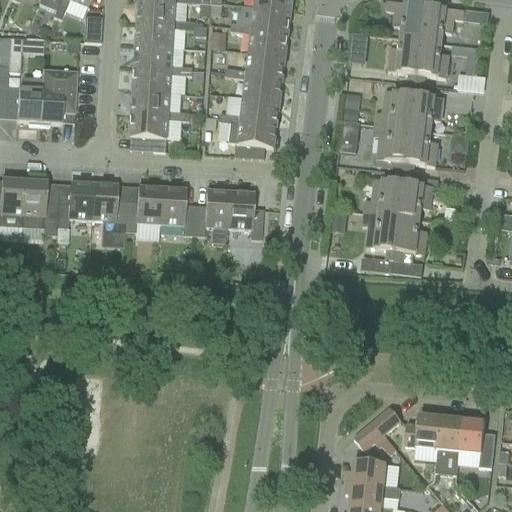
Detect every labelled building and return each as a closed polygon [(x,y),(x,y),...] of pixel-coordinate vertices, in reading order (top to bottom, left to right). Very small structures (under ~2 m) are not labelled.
[(18,8),(21,0),(11,0),(10,5),(18,8)] [(64,4),(65,0),(41,0),(37,9),(55,16),(56,12),(64,15),(68,6),(64,4)] [(91,0),(65,0),(64,4),(68,6),(86,13),(91,0)] [(210,10),(210,0),(199,0),(199,9),(210,10)] [(222,0),(210,0),(210,10),(221,11),(222,0)] [(256,0),(254,13),(290,17),(292,0),(256,0)] [(173,26),(174,8),(138,6),(137,28),(173,31),(173,26)] [(421,47),(425,12),(386,8),(385,16),(395,17),(393,32),(401,33),(400,44),(421,47)] [(239,11),(237,30),(242,30),(241,39),(251,40),(252,36),(287,40),(290,17),(254,13),(239,11)] [(60,26),(64,15),(56,12),(55,16),(52,22),(60,26)] [(464,17),(425,12),(421,47),(441,49),(443,38),(451,39),(453,25),(463,26),(464,17)] [(100,49),(101,23),(84,22),(82,48),(100,49)] [(172,35),(183,35),(184,27),(173,26),(173,31),(137,28),(136,51),(171,53),(172,35)] [(195,28),(184,27),(183,35),(194,36),(195,28)] [(241,39),(242,30),(237,30),(231,29),(230,37),(241,39)] [(285,63),(287,40),(252,36),(251,40),(249,58),(285,63)] [(354,38),(352,66),(367,68),(370,39),(354,38)] [(21,45),(9,44),(8,59),(8,63),(7,72),(7,77),(19,78),(20,60),(21,45)] [(415,91),(421,47),(400,44),(399,55),(390,54),(387,77),(408,80),(407,90),(415,91)] [(43,46),(21,45),(20,60),(42,62),(43,46)] [(440,60),(441,49),(421,47),(415,91),(423,92),(424,82),(445,84),(448,61),(440,60)] [(65,61),(76,61),(76,51),(66,50),(65,61)] [(170,76),(170,72),(171,53),(136,51),(134,74),(170,76)] [(0,58),(0,71),(7,72),(8,63),(8,59),(0,58)] [(282,85),(285,63),(249,58),(247,77),(236,75),(235,84),(246,85),(246,81),(282,85)] [(170,80),(180,81),(181,72),(170,72),(170,76),(134,74),(133,97),(169,99),(170,80)] [(191,81),(192,73),(181,72),(180,81),(191,81)] [(235,84),(236,75),(225,74),(224,82),(235,84)] [(61,108),(74,109),(76,77),(62,76),(62,82),(42,81),(42,75),(41,75),(40,84),(38,130),(49,131),(49,129),(60,129),(61,108)] [(279,108),(282,85),(246,81),(246,85),(243,103),(279,108)] [(38,130),(40,84),(25,84),(22,86),(21,94),(17,94),(15,127),(28,127),(28,130),(38,130)] [(410,135),(415,91),(407,90),(406,100),(385,97),(382,120),(375,119),(374,130),(410,135)] [(422,102),(423,92),(415,91),(410,135),(430,137),(432,126),(440,127),(443,104),(422,102)] [(167,121),(167,117),(169,99),(133,97),(131,119),(167,121)] [(346,99),(342,126),(355,127),(358,101),(346,99)] [(276,131),(279,108),(243,103),(241,122),(230,121),(229,129),(231,129),(240,130),(240,126),(276,131)] [(167,126),(177,126),(178,118),(167,117),(167,121),(131,119),(130,143),(153,144),(153,157),(165,158),(167,126)] [(188,127),(189,119),(178,118),(177,126),(188,127)] [(229,129),(230,121),(220,119),(219,128),(229,129)] [(273,154),(276,131),(240,126),(240,130),(231,129),(228,148),(235,149),(234,163),(263,164),(264,153),(273,154)] [(404,179),(410,135),(374,130),(372,141),(379,142),(376,165),(397,168),(396,178),(404,179)] [(437,149),(429,148),(430,137),(410,135),(404,179),(412,180),(413,170),(434,172),(437,149)] [(398,223),(404,179),(396,178),(395,188),(374,185),(371,206),(365,205),(364,218),(398,223)] [(411,190),(412,180),(404,179),(398,223),(419,225),(420,214),(429,215),(432,192),(411,190)] [(0,231),(20,233),(23,187),(0,185),(0,231)] [(44,207),(45,189),(23,187),(20,233),(43,234),(43,240),(52,241),(52,247),(54,247),(56,208),(44,207)] [(90,226),(92,190),(68,189),(67,209),(56,208),(55,233),(66,234),(67,225),(90,226)] [(92,190),(90,226),(102,227),(101,237),(124,238),(125,212),(114,212),(116,191),(92,190)] [(158,230),(160,194),(137,193),(136,213),(125,212),(124,238),(135,238),(135,229),(158,230)] [(184,196),(160,194),(158,230),(181,232),(181,241),(192,242),(193,216),(183,216),(184,196)] [(227,234),(229,198),(205,197),(204,217),(193,216),(192,242),(203,242),(204,233),(227,234)] [(252,200),(229,198),(227,234),(250,236),(249,245),(260,246),(262,220),(251,220),(252,200)] [(393,267),(398,223),(364,218),(362,229),(368,230),(365,253),(386,256),(385,266),(361,263),(360,276),(391,279),(393,267)] [(418,236),(419,225),(398,223),(393,267),(401,268),(402,258),(413,259),(423,261),(426,237),(418,236)] [(391,415),(372,430),(382,443),(401,428),(391,415)] [(437,455),(441,418),(429,417),(429,423),(418,421),(417,431),(406,430),(404,452),(437,455)] [(456,481),(458,457),(461,426),(452,425),(452,420),(441,418),(437,455),(434,479),(456,481)] [(483,439),(484,423),(472,422),(471,427),(461,426),(458,457),(480,460),(479,473),(491,474),(495,440),(483,439)] [(363,457),(382,443),(372,430),(353,445),(363,457)] [(507,470),(508,459),(500,459),(499,469),(507,470)] [(383,492),(385,470),(374,469),(354,467),(352,477),(347,477),(346,488),(383,492)] [(506,482),(507,470),(499,469),(498,481),(506,482)] [(399,494),(383,492),(346,488),(345,500),(350,500),(349,511),(351,511),(380,511),(381,503),(398,505),(399,494)]
